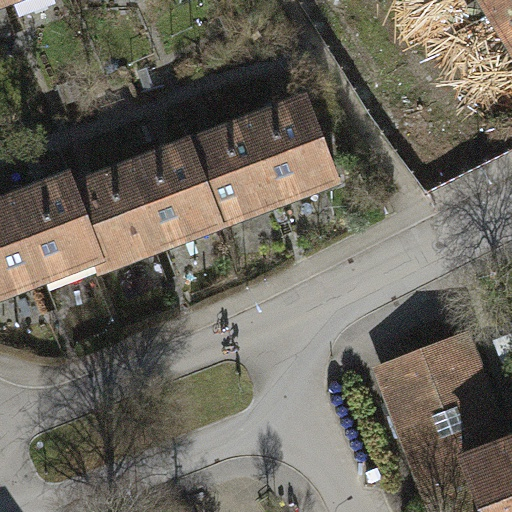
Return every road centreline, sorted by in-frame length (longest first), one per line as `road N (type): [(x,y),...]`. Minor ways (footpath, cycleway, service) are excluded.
road 1 (residential): [(18,511),(293,416)]
road 2 (residential): [(511,211),(257,326)]
road 3 (residential): [(257,326),(0,416)]
